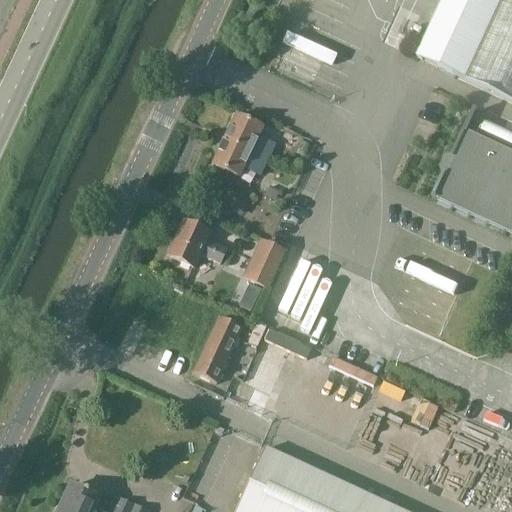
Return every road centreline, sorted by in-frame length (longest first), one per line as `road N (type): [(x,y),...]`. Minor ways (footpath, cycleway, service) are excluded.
road 1 (unclassified): [(0,461),(218,0)]
road 2 (unknown): [(60,333),(463,511)]
road 3 (unknown): [(376,53),(511,114)]
road 4 (unclassified): [(0,126),(58,0)]
